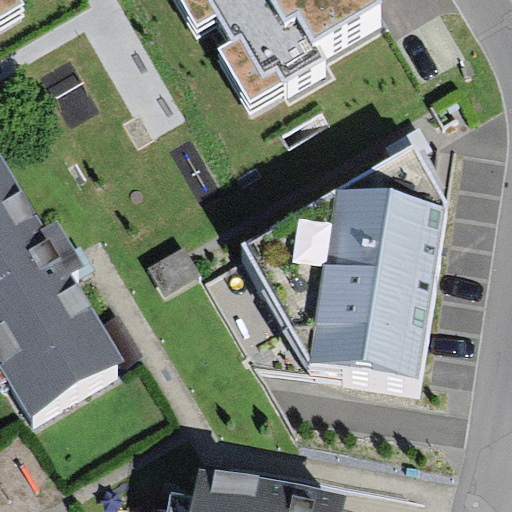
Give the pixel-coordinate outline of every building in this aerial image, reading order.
[(0,0),(0,37),(30,22),(18,0),(0,0)] [(359,0),(195,0),(237,71),(359,0)] [(0,165),(0,393),(12,386),(37,430),(135,375),(87,291),(96,286),(57,219),(37,231),(0,165)] [(279,284),(325,363),(337,387),(416,398),(447,216),(412,215),(386,169),(233,256),(256,297),(279,284)] [(172,507),(171,511),(338,511),(198,487),(194,511),(172,507)]
